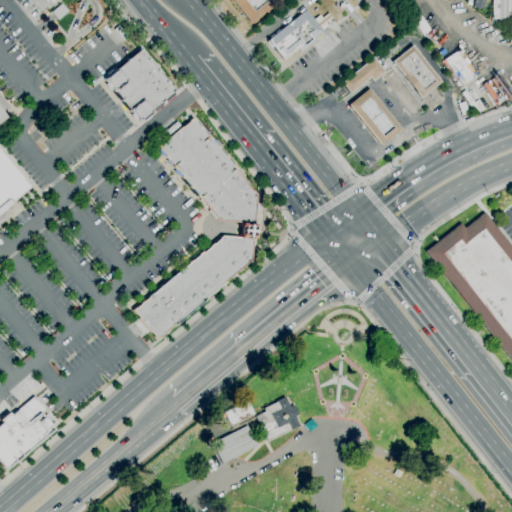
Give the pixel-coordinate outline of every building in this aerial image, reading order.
[(280,0),(250,24),(230,0),(280,0)] [(484,0),(482,9),(472,7),(473,0),(484,0)] [(507,25),(497,25),(497,19),(491,19),(491,0),(509,0),(509,12),(507,12),(507,25)] [(282,61),(275,52),(266,41),(304,10),(321,31),(310,40),(310,39),(302,46),(297,50),(296,49),(282,61)] [(410,46),(439,81),(418,98),(390,62),(410,46)] [(103,80),(141,49),(177,94),(139,125),(103,80)] [(442,58),(453,81),(469,73),(458,50),(442,58)] [(369,58),(380,72),(369,81),(366,78),(346,94),(337,83),(369,58)] [(365,90),(396,130),(376,145),(345,105),(365,90)] [(157,149),(191,119),(255,196),(254,225),(217,220),(157,149)] [(0,212),(30,187),(0,151),(0,212)] [(511,364),(423,252),(459,224),(462,229),(483,213),(511,249),(511,364)] [(221,237),(251,240),(250,261),(156,339),(131,312),(221,237)] [(0,418),(8,411),(10,413),(33,394),(54,418),(48,422),(55,430),(6,471),(0,463),(0,418)] [(266,441),(263,434),(262,434),(258,426),(266,422),(259,409),(275,402),(275,401),(283,397),(287,404),(288,407),(292,405),(297,414),(293,416),(295,420),(298,426),(289,431),(289,430),(266,441)] [(221,411),(227,425),(251,415),(245,401),(221,411)] [(221,463),(210,443),(245,425),(255,445),(221,463)] [(398,478),(392,474),(395,469),(401,473),(398,478)]
